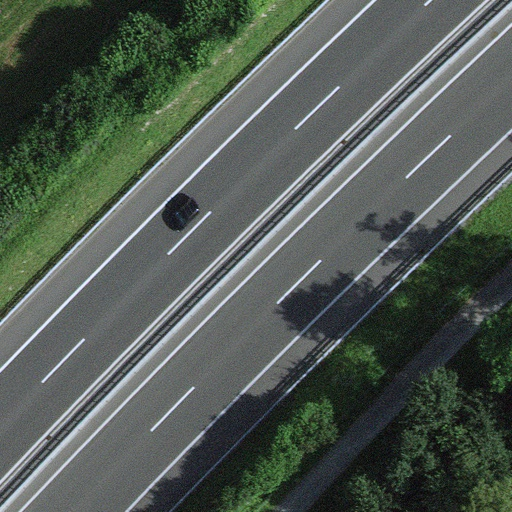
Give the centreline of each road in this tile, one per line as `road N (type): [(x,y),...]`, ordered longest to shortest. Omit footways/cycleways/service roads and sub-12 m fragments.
road 1 (motorway): [(81,511),(259,327),(511,87)]
road 2 (motorway): [(430,0),(187,227),(0,422)]
road 3 (track): [(511,283),(464,322),(295,511)]
